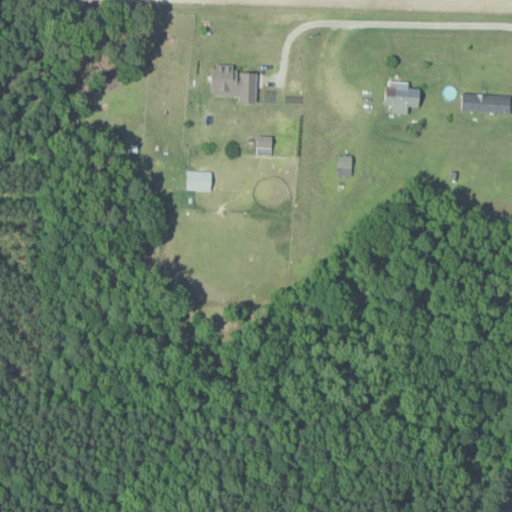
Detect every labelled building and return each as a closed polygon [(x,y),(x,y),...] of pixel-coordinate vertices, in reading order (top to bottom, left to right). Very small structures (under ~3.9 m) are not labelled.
[(210,94),(238,95),(238,100),(255,101),(256,70),(234,70),(234,63),(211,62),(210,94)] [(385,103),(392,104),(392,112),(407,112),(407,106),(418,106),(419,87),(408,86),(409,80),(385,79),(385,103)] [(461,109),(509,111),(510,93),(461,92),(461,109)] [(271,154),(271,135),(256,134),(256,154),(271,154)] [(351,175),(352,154),(337,153),(336,174),(351,175)] [(210,189),(211,170),(186,169),(185,188),(210,189)]
